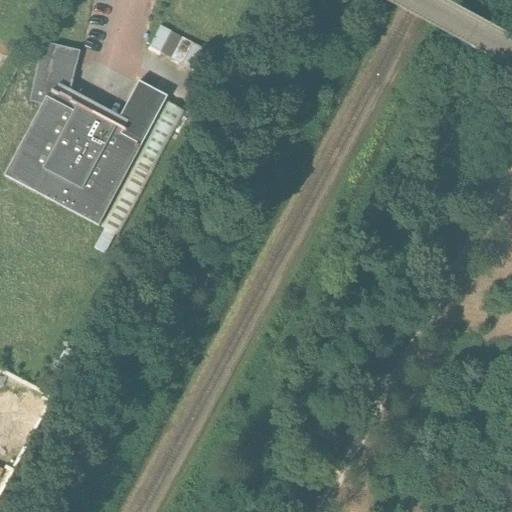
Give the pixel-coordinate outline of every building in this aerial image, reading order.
[(182,66),(193,44),(161,27),(150,48),(182,66)] [(116,126),(66,99),(71,91),(81,52),(44,43),(31,102),(44,105),(6,179),(101,228),(168,97),(139,82),(116,126)] [(203,77),(215,55),(193,44),(182,66),(203,77)] [(102,228),(119,237),(185,112),(167,103),(102,228)] [(52,371),(62,376),(63,373),(64,371),(72,356),(74,352),(67,349),(65,353),(64,352),(56,367),(63,370),(62,372),(54,368),(52,371)]
